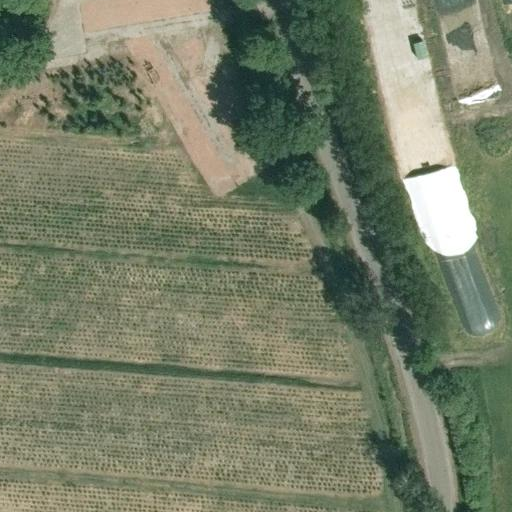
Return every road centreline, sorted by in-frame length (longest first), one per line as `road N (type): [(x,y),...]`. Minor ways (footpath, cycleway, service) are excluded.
road 1 (unclassified): [(445,511),(413,367),(332,154),(287,0)]
road 2 (track): [(289,11),(67,53),(46,71),(24,32)]
